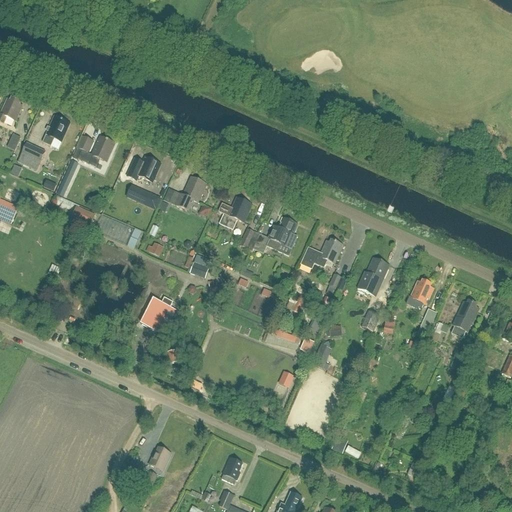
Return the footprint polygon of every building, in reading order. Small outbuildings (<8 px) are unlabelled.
[(21,103),(12,99),(11,101),(7,100),(0,117),(0,122),(4,124),(6,118),(16,123),(23,107),(20,105),(21,103)] [(62,144),(71,125),(55,117),(46,136),(46,137),(43,144),(51,148),(55,140),(62,144)] [(15,153),(21,139),(13,136),(7,149),(15,153)] [(107,164),(115,147),(116,145),(100,138),(92,156),(89,155),(95,143),(83,138),(74,158),(97,169),(101,161),(107,164)] [(36,173),(41,164),(45,153),(27,145),(22,155),(18,164),(36,173)] [(135,160),(127,178),(137,182),(139,178),(153,184),(160,168),(157,166),(158,163),(146,158),(143,163),(135,160)] [(68,187),(74,175),(68,172),(62,184),(68,187)] [(171,205),(187,212),(190,214),(195,203),(199,205),(207,186),(191,178),(183,197),(176,194),(171,205)] [(56,187),(46,182),(44,188),(54,193),(56,187)] [(142,193),(136,205),(155,213),(160,201),(142,193)] [(244,225),(252,209),(248,207),(249,204),(237,199),(232,210),(222,205),(219,214),(224,216),(220,226),(233,231),(237,222),(244,225)] [(0,221),(11,227),(16,214),(17,212),(18,210),(0,201),(0,221)] [(165,213),(168,206),(163,204),(160,211),(165,213)] [(97,217),(77,209),(72,221),(92,230),(97,217)] [(260,236),(259,236),(253,251),(263,255),(266,248),(277,253),(280,246),(292,251),(297,239),(293,237),(297,229),(293,228),(295,225),(282,219),(278,230),(274,228),(269,240),(260,236)] [(128,248),(134,251),(142,233),(135,231),(128,248)] [(252,253),(253,251),(259,236),(247,231),(240,248),(252,253)] [(145,247),(152,253),(158,246),(151,240),(145,247)] [(344,247),(331,241),(330,244),(327,243),(321,255),(309,250),(304,261),(325,270),(328,262),(335,266),(344,247)] [(190,275),(205,281),(212,263),(196,257),(190,275)] [(375,299),(381,286),(388,270),(384,269),(386,266),(377,262),(374,261),(372,263),(366,278),(364,278),(358,291),(368,296),(375,299)] [(252,280),(254,276),(242,270),(240,275),(240,276),(252,282),(252,280)] [(340,300),(347,282),(334,276),(329,288),(336,291),(333,297),(340,300)] [(241,281),(238,287),(246,290),(248,284),(241,281)] [(417,316),(419,311),(418,311),(421,304),(427,307),(434,290),(430,289),(431,286),(423,282),(421,285),(418,283),(411,299),(410,299),(407,306),(408,306),(406,311),(417,316)] [(263,290),(260,296),(266,299),(269,293),(263,290)] [(327,300),(325,305),(332,308),(334,303),(327,300)] [(171,309),(166,307),(154,301),(141,325),(141,326),(158,334),(171,309)] [(477,306),(468,302),(467,305),(464,304),(452,327),(454,328),(451,335),(462,340),(465,333),(467,334),(471,326),(472,327),(479,311),(476,309),(477,306)] [(425,342),(437,315),(429,311),(417,339),(425,342)] [(362,329),(372,334),(379,319),(369,314),(362,329)] [(384,323),(383,334),(391,335),(392,324),(384,323)] [(511,325),(510,325),(503,341),(511,344),(511,325)] [(306,340),(301,352),(308,355),(313,344),(306,340)] [(322,371),(332,351),(321,347),(312,367),(322,371)] [(467,370),(473,359),(457,352),(452,364),(467,370)] [(511,380),(511,378),(511,358),(509,357),(502,376),(511,380)] [(286,384),(290,386),(294,379),(284,374),(283,378),(288,380),(286,384)] [(343,455),(348,443),(337,438),(332,450),(343,455)] [(163,473),(171,455),(159,450),(155,458),(154,457),(149,467),(163,473)] [(240,475),(239,475),(243,466),(231,461),(222,481),(235,487),(240,475)] [(153,488),(158,477),(150,473),(145,485),(153,488)] [(226,511),(233,497),(224,493),(217,508),(226,511)] [(205,494),(202,501),(208,504),(211,497),(205,494)] [(297,511),(303,500),(293,495),(287,507),(283,505),(279,511),(297,511)]
